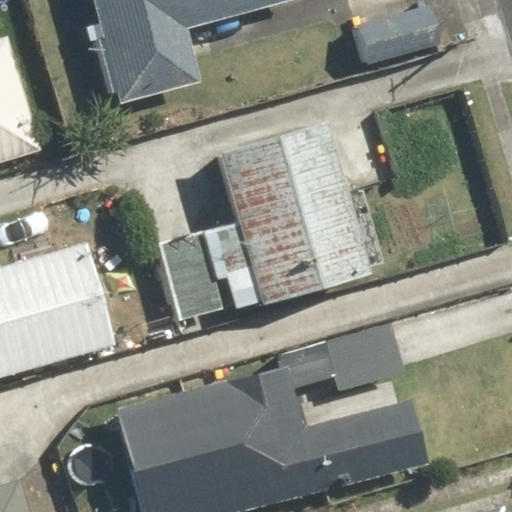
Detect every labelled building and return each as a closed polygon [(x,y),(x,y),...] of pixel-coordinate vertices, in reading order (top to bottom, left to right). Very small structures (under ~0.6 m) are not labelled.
[(87,0),(113,98),(194,77),(181,28),(285,0),(87,0)] [(425,5),(350,26),(360,62),(435,42),(425,5)] [(0,164),(35,154),(0,39),(0,164)] [(386,183),(369,114),(203,155),(221,226),(153,243),(173,321),(363,274),(343,194),(386,183)] [(75,241),(0,264),(0,374),(106,342),(75,241)] [(388,326),(317,341),(328,397),(399,383),(388,326)] [(295,430),(279,362),(105,402),(129,511),(236,511),(421,470),(406,405),(295,430)] [(0,511),(22,511),(14,480),(0,484),(0,511)]
